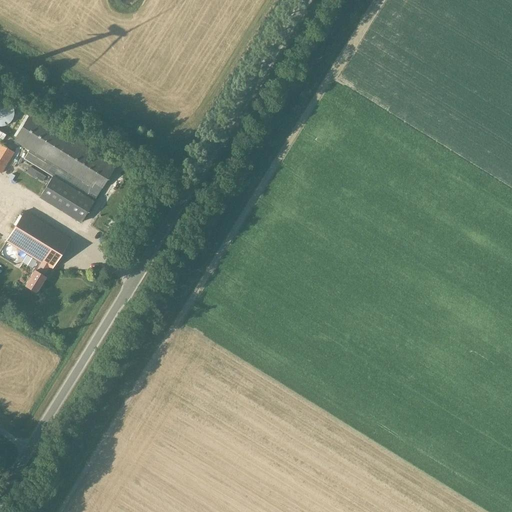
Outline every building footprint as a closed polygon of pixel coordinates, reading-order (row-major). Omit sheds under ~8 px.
[(12,106),(10,103),(7,101),(3,99),(0,99),(0,126),(3,126),(7,124),(10,122),(12,119),(13,116),(14,113),(13,110),(12,106)] [(116,165),(32,113),(30,112),(13,141),(28,150),(22,159),(51,177),(52,175),(94,201),(116,165)] [(0,172),(1,174),(14,152),(0,144),(0,172)] [(80,223),(94,201),(52,175),(51,177),(38,197),(80,223)] [(51,269),(70,239),(31,215),(24,211),(6,241),(38,261),(33,270),(34,270),(24,286),(36,293),(45,277),(50,268),(51,269)]
